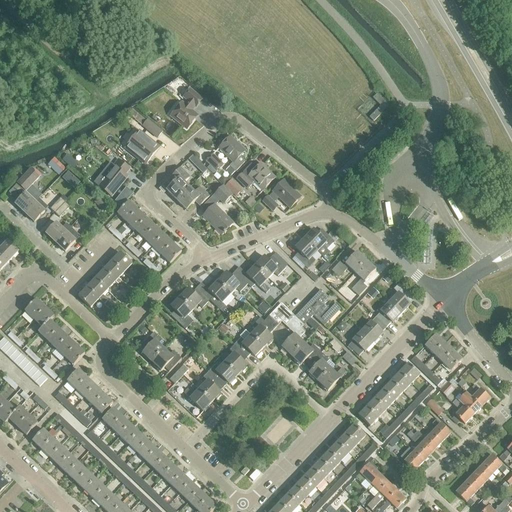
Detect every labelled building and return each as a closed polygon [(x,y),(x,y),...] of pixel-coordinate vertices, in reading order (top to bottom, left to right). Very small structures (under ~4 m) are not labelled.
[(184,99),(188,102),(185,106),(183,104),(177,111),(179,113),(174,119),(187,130),(195,120),(189,115),(195,108),(196,108),(202,101),(191,91),(184,99)] [(380,107),(369,118),(373,122),(389,107),(376,95),(373,99),(380,107)] [(133,110),(129,116),(134,120),(138,114),(133,110)] [(143,128),(157,139),(162,133),(148,122),(143,128)] [(125,150),(145,166),(159,148),(140,132),(125,150)] [(219,149),(233,163),(229,167),(235,173),(246,162),(240,158),(245,152),(231,138),(219,149)] [(207,162),(216,171),(222,165),(213,156),(207,162)] [(193,157),(189,161),(196,169),(200,164),(193,157)] [(55,160),(48,167),(59,176),(65,169),(55,160)] [(111,164),(94,184),(99,188),(111,198),(128,179),(125,177),(130,171),(119,161),(114,167),(111,164)] [(267,193),(264,190),(275,179),(261,165),(256,170),(251,165),(237,180),(247,190),(254,183),(263,192),(261,194),(264,196),(267,193)] [(167,192),(176,201),(189,189),(184,184),(190,179),(180,169),(171,178),(176,183),(167,192)] [(17,184),(25,192),(38,178),(30,170),(17,184)] [(219,181),(224,186),(229,182),(225,179),(222,178),(219,181)] [(225,187),(236,198),(243,192),(231,181),(225,187)] [(274,194),(269,199),(268,198),(264,203),(273,213),(278,208),(274,203),(279,198),(290,210),(301,198),(294,191),(294,192),(284,182),(273,193),(274,194)] [(25,195),(15,205),(24,214),(34,203),(35,204),(38,200),(38,199),(42,195),(33,186),(25,195)] [(200,209),(206,214),(202,218),(221,236),(233,224),(215,206),(220,201),(223,205),(232,196),(223,187),(215,195),(200,209)] [(189,189),(176,201),(186,212),(195,202),(200,207),(209,198),(200,189),(194,194),(189,189)] [(458,197),(455,199),(462,211),(465,210),(458,197)] [(50,210),(54,213),(64,202),(61,199),(50,210)] [(34,203),(24,214),(35,224),(45,213),(44,213),(48,209),(38,200),(35,204),(34,203)] [(64,202),(54,213),(59,218),(70,208),(64,202)] [(117,215),(126,224),(138,212),(129,203),(117,215)] [(258,206),(253,211),(258,215),(263,210),(258,206)] [(126,224),(135,232),(147,221),(138,212),(126,224)] [(135,232),(144,240),(155,228),(147,221),(135,232)] [(46,235),(55,243),(70,227),(67,224),(62,229),(56,224),(46,235)] [(70,227),(55,243),(65,253),(75,242),(80,237),(70,227)] [(108,231),(114,236),(118,233),(112,227),(108,231)] [(81,239),(86,243),(96,233),(91,228),(81,239)] [(144,240),(153,249),(163,236),(155,228),(144,240)] [(308,237),(304,240),(317,253),(323,248),(326,251),(334,243),(321,230),(317,235),(312,230),(307,236),(308,237)] [(431,266),(432,231),(422,231),(421,265),(431,266)] [(118,233),(114,236),(120,242),(124,238),(118,233)] [(153,249),(161,257),(172,245),(163,236),(153,249)] [(317,253),(304,240),(301,243),(300,243),(295,247),(296,248),(295,249),(299,253),(295,257),(307,270),(315,262),(312,259),(317,253)] [(8,242),(0,250),(0,252),(10,262),(19,253),(8,242)] [(126,248),(131,253),(135,249),(129,244),(126,248)] [(172,245),(161,257),(170,265),(181,253),(172,245)] [(135,249),(131,253),(138,259),(141,255),(135,249)] [(0,252),(0,270),(1,272),(10,262),(0,252)] [(348,269),(355,274),(366,262),(356,253),(344,267),(340,263),(332,272),(339,278),(348,269)] [(120,254),(112,263),(125,274),(132,266),(120,254)] [(255,267),(268,279),(273,274),(277,277),(285,269),(272,257),(268,262),(264,258),(263,259),(262,258),(258,262),(258,263),(255,267)] [(143,264),(149,269),(152,265),(147,260),(143,264)] [(366,262),(355,274),(361,280),(352,290),(359,297),(367,289),(363,285),(376,271),(366,262)] [(112,263),(104,271),(117,282),(125,274),(112,263)] [(152,265),(149,269),(155,275),(158,271),(152,265)] [(234,273),(247,286),(247,285),(251,289),(255,284),(266,294),(270,290),(263,284),(268,279),(255,267),(251,270),(246,275),(239,268),(234,273)] [(104,271),(96,280),(109,291),(117,282),(104,271)] [(217,283),(230,295),(235,289),(240,293),(247,286),(234,273),(230,277),(226,274),(225,274),(224,274),(220,278),(221,279),(217,283)] [(312,274),(309,277),(315,283),(318,280),(312,274)] [(387,275),(383,279),(388,283),(392,279),(387,275)] [(141,284),(144,288),(150,282),(146,278),(141,284)] [(96,280),(87,289),(99,301),(104,306),(109,302),(103,296),(109,291),(96,280)] [(202,284),(197,289),(209,301),(220,311),(224,307),(222,304),(225,300),(230,295),(217,283),(214,287),(213,286),(208,291),(202,284)] [(285,285),(280,290),(285,295),(290,290),(285,285)] [(398,295),(389,304),(401,315),(410,306),(409,304),(414,299),(404,289),(399,285),(393,290),(398,295)] [(367,295),(373,301),(379,294),(373,288),(367,295)] [(99,301),(87,289),(79,298),(91,309),(99,301)] [(180,299),(193,311),(198,306),(202,309),(209,301),(197,289),(193,293),(189,289),(188,290),(187,289),(182,294),(183,295),(180,299)] [(135,290),(130,295),(133,300),(139,294),(135,290)] [(320,290),(309,302),(318,311),(330,322),(341,310),(334,304),(329,309),(324,305),(329,299),(320,290)] [(133,300),(130,295),(124,302),(128,305),(133,300)] [(175,302),(171,306),(172,307),(171,308),(175,312),(171,316),(184,329),(185,331),(193,323),(191,321),(187,317),(193,311),(180,299),(176,303),(175,302)] [(25,312),(34,321),(45,309),(36,301),(25,312)] [(309,302),(294,317),(304,326),(313,316),(324,327),(330,322),(318,311),(309,302)] [(381,313),(376,318),(386,328),(391,323),(392,324),(401,315),(389,304),(381,313)] [(266,305),(259,312),(264,316),(271,309),(266,305)] [(281,323),(286,327),(294,317),(281,305),(268,318),(277,327),(281,323)] [(119,308),(114,313),(117,317),(122,311),(119,308)] [(34,321),(42,329),(50,322),(54,318),(45,309),(34,321)] [(117,317),(114,313),(107,319),(111,323),(117,317)] [(304,326),(294,317),(286,327),(295,335),(282,349),(283,349),(282,350),(287,355),(287,354),(291,357),(304,345),(298,340),(304,333),(300,329),(304,326)] [(268,318),(264,323),(263,323),(273,332),(277,327),(268,318)] [(371,323),(362,332),(373,344),(383,334),(381,333),(386,328),(376,318),(371,323)] [(256,331),(251,336),(251,337),(263,349),(267,345),(268,346),(272,341),(271,340),(272,340),(268,336),(273,332),(263,323),(264,323),(260,319),(252,327),(256,331)] [(38,334),(47,342),(59,331),(50,322),(42,329),(38,334)] [(222,326),(218,331),(223,336),(227,331),(222,326)] [(320,327),(317,331),(321,336),(325,332),(320,327)] [(142,328),(139,332),(143,336),(147,332),(142,328)] [(47,342),(56,351),(68,339),(59,331),(47,342)] [(241,339),(234,347),(247,358),(250,354),(254,358),(255,357),(256,358),(261,354),(260,353),(263,349),(251,337),(251,336),(245,331),(240,337),(241,339)] [(373,344),(362,332),(353,341),(353,342),(348,347),(359,357),(364,352),(365,353),(373,344)] [(8,337),(14,342),(17,339),(11,333),(8,337)] [(148,360),(152,363),(164,351),(158,345),(162,341),(154,334),(142,347),(146,351),(142,355),(143,356),(142,357),(147,361),(148,360)] [(425,347),(433,356),(444,344),(435,336),(424,347),(425,347)] [(17,339),(14,342),(20,348),(23,344),(17,339)] [(56,351),(65,359),(77,348),(68,339),(56,351)] [(8,343),(0,351),(5,355),(12,347),(8,343)] [(332,349),(337,354),(342,349),(336,344),(332,349)] [(433,356),(442,364),(453,352),(444,344),(433,356)] [(309,350),(304,345),(291,357),(295,361),(294,362),(299,367),(300,366),(302,365),(306,369),(321,354),(313,346),(309,350)] [(12,347),(5,355),(9,359),(17,351),(12,347)] [(230,358),(225,364),(237,376),(241,373),(242,374),(247,369),(246,367),(242,363),(247,358),(234,347),(226,355),(230,358)] [(77,348),(65,359),(74,368),(85,355),(77,348)] [(25,353),(31,359),(35,355),(29,349),(25,353)] [(17,351),(9,359),(13,364),(21,356),(17,351)] [(164,351),(152,363),(155,367),(154,368),(159,373),(160,372),(161,372),(164,368),(169,373),(181,360),(173,352),(169,356),(164,351)] [(453,352),(442,364),(451,372),(462,361),(453,352)] [(321,354),(306,369),(310,373),(309,375),(310,375),(309,376),(313,380),(314,381),(314,380),(315,380),(319,384),(331,371),(334,367),(329,361),(321,354)] [(342,359),(351,367),(356,363),(347,354),(342,359)] [(35,355),(31,359),(37,365),(40,361),(35,355)] [(21,356),(13,364),(18,368),(25,360),(21,356)] [(411,362),(419,370),(424,366),(415,357),(411,362)] [(25,360),(18,368),(22,372),(30,364),(25,360)] [(30,364),(22,372),(26,376),(34,368),(30,364)] [(216,366),(208,374),(214,380),(223,389),(227,384),(229,386),(229,385),(230,386),(235,381),(234,380),(237,376),(225,364),(219,369),(216,366)] [(408,364),(400,373),(412,384),(420,376),(408,364)] [(42,370),(49,376),(53,372),(46,366),(42,370)] [(426,377),(428,378),(432,374),(431,372),(424,366),(419,370),(426,377)] [(183,377),(188,371),(184,367),(178,372),(170,381),(175,386),(183,377)] [(34,368),(26,376),(31,380),(38,372),(34,368)] [(336,375),(331,371),(319,384),(322,387),(321,388),(326,392),(327,391),(328,392),(336,384),(339,380),(340,380),(346,373),(342,369),(336,375)] [(470,374),(477,381),(481,377),(474,370),(470,374)] [(67,383),(77,392),(87,380),(78,371),(67,383)] [(38,372),(31,380),(35,384),(43,376),(38,372)] [(53,372),(49,376),(54,381),(58,377),(53,372)] [(400,373),(393,380),(404,392),(412,384),(400,373)] [(204,385),(198,391),(211,404),(215,400),(216,401),(220,396),(219,395),(220,395),(219,393),(223,389),(214,380),(208,374),(200,382),(204,385)] [(437,387),(440,385),(442,383),(432,374),(428,378),(437,387)] [(43,376),(35,384),(39,388),(47,380),(43,376)] [(3,381),(8,386),(13,382),(7,377),(3,381)] [(77,392),(85,400),(96,389),(87,380),(77,392)] [(393,380),(384,389),(395,401),(404,392),(393,380)] [(442,383),(440,385),(449,394),(453,390),(451,388),(452,387),(447,383),(447,384),(444,380),(442,383)] [(461,380),(457,385),(461,389),(465,384),(461,380)] [(13,382),(8,386),(14,391),(18,387),(13,382)] [(440,385),(437,387),(440,391),(446,397),(449,394),(440,385)] [(430,386),(422,394),(427,398),(435,390),(430,386)] [(477,394),(472,399),(481,408),(489,400),(475,386),(472,389),(477,394)] [(85,400),(93,408),(103,395),(96,389),(85,400)] [(384,389),(375,398),(387,410),(395,401),(384,389)] [(211,404),(198,391),(194,396),(188,390),(183,394),(203,413),(204,412),(204,413),(209,408),(208,408),(211,404)] [(463,398),(459,403),(473,416),(481,408),(472,399),(464,391),(460,396),(463,398)] [(20,396),(26,402),(29,398),(23,392),(20,396)] [(55,398),(62,405),(67,401),(59,394),(55,398)] [(422,394),(414,402),(419,407),(427,398),(422,394)] [(103,395),(93,408),(101,416),(112,404),(103,395)] [(33,400),(39,406),(42,402),(37,397),(33,400)] [(375,398),(367,407),(379,419),(387,410),(375,398)] [(427,406),(438,417),(443,412),(431,400),(427,406)] [(464,425),(473,416),(459,403),(456,400),(452,404),(460,412),(455,416),(451,420),(456,425),(460,421),(464,425)] [(70,413),(72,414),(76,410),(67,401),(62,405),(70,413)] [(42,402),(39,406),(45,411),(48,408),(42,402)] [(414,402),(406,411),(411,415),(419,407),(414,402)] [(0,420),(5,425),(9,421),(15,412),(6,404),(0,411),(0,420)] [(379,419),(367,407),(358,416),(370,427),(379,419)] [(9,421),(18,429),(29,417),(20,408),(15,412),(9,421)] [(102,421),(109,429),(120,416),(113,409),(102,421)] [(77,419),(79,421),(84,417),(76,410),(72,414),(77,419)] [(406,411),(397,420),(402,424),(411,415),(406,411)] [(414,418),(420,424),(424,420),(418,414),(414,418)] [(60,426),(62,428),(67,423),(65,422),(58,415),(54,420),(60,426)] [(109,429),(118,437),(128,424),(120,416),(109,429)] [(29,417),(18,429),(26,437),(37,425),(29,417)] [(84,417),(79,421),(87,429),(91,424),(84,417)] [(397,420),(389,428),(394,433),(402,424),(397,420)] [(436,429),(431,434),(441,444),(450,435),(435,421),(432,425),(436,429)] [(62,428),(71,436),(75,431),(70,426),(67,423),(62,428)] [(118,437),(127,445),(138,433),(128,424),(118,437)] [(354,426),(345,435),(356,446),(365,437),(354,426)] [(394,433),(389,428),(382,436),(386,441),(394,433)] [(32,442),(41,450),(52,439),(43,431),(32,442)] [(71,436),(80,444),(84,440),(75,431),(71,436)] [(87,437),(95,445),(100,440),(92,432),(87,437)] [(127,445),(136,454),(147,442),(138,433),(127,445)] [(419,439),(415,435),(414,436),(410,433),(407,436),(415,444),(419,439)] [(431,434),(422,443),(432,453),(441,444),(431,434)] [(345,435),(336,445),(349,454),(356,446),(345,435)] [(395,438),(388,445),(392,449),(399,442),(395,438)] [(41,450),(50,459),(60,447),(52,439),(41,450)] [(80,444),(88,453),(93,448),(84,440),(80,444)] [(95,445),(104,453),(109,448),(100,440),(95,445)] [(136,454),(144,461),(155,449),(147,442),(136,454)] [(422,443),(414,452),(424,462),(432,453),(422,443)] [(336,445),(328,453),(341,462),(349,454),(336,445)] [(372,446),(364,455),(369,459),(377,450),(372,446)] [(511,455),(511,446),(503,455),(507,459),(511,455)] [(50,459),(58,467),(69,455),(60,447),(50,459)] [(88,453),(97,461),(101,456),(93,448),(88,453)] [(104,453),(113,461),(117,456),(109,448),(104,453)] [(144,461),(154,471),(166,459),(155,449),(144,461)] [(404,455),(400,458),(402,460),(414,472),(423,463),(424,462),(414,452),(413,453),(409,449),(404,455)] [(328,453),(320,461),(332,471),(341,462),(328,453)] [(58,467),(67,475),(78,464),(69,455),(58,467)] [(364,455),(356,464),(360,468),(369,459),(364,455)] [(97,461),(105,469),(110,464),(101,456),(97,461)] [(113,461),(121,470),(126,465),(117,456),(113,461)] [(492,457),(483,466),(494,475),(498,470),(502,474),(506,470),(492,457)] [(154,471),(162,479),(174,468),(166,459),(154,471)] [(320,461),(312,469),(325,479),(332,471),(320,461)] [(67,475),(76,483),(86,472),(78,464),(67,475)] [(105,469),(114,477),(119,472),(110,464),(105,469)] [(356,464),(347,472),(352,477),(360,468),(356,464)] [(121,470),(130,478),(134,473),(126,465),(121,470)] [(360,474),(356,479),(362,485),(362,484),(366,480),(371,485),(381,476),(371,467),(371,468),(368,465),(360,474)] [(483,466),(474,475),(485,484),(494,475),(483,466)] [(162,479),(171,487),(182,475),(174,468),(162,479)] [(246,468),(241,474),(244,477),(249,471),(246,468)] [(312,469),(305,478),(316,488),(325,479),(312,469)] [(76,483),(84,491),(95,480),(86,472),(76,483)] [(114,477),(123,485),(127,480),(119,472),(114,477)] [(347,472),(339,481),(344,485),(352,477),(347,472)] [(130,478),(138,486),(143,481),(134,473),(130,478)] [(171,487),(179,495),(190,483),(182,475),(171,487)] [(474,475),(465,484),(475,494),(485,484),(474,475)] [(374,488),(380,493),(389,484),(381,476),(371,485),(367,490),(370,493),(374,488)] [(305,478),(296,487),(308,497),(316,488),(305,478)] [(84,491),(93,499),(103,488),(95,480),(84,491)] [(123,485),(131,493),(136,489),(127,480),(123,485)] [(138,486),(147,494),(152,489),(143,481),(138,486)] [(339,481),(331,490),(335,494),(344,485),(339,481)] [(179,495),(188,503),(199,491),(190,483),(179,495)] [(384,498),(388,502),(397,492),(389,484),(380,493),(367,507),(372,511),(384,498)] [(475,494),(465,484),(456,494),(466,504),(466,503),(470,508),(474,504),(469,500),(475,494)] [(296,487),(287,496),(300,505),(308,497),(296,487)] [(93,499),(101,508),(112,496),(103,488),(93,499)] [(493,492),(489,488),(485,492),(489,497),(493,492)] [(131,493),(140,501),(144,497),(136,489),(131,493)] [(147,494),(156,502),(160,498),(152,489),(147,494)] [(331,490),(323,498),(323,499),(327,503),(335,494),(331,490)] [(188,503),(197,511),(208,500),(199,491),(188,503)] [(397,492),(388,502),(380,510),(380,511),(379,511),(384,511),(391,505),(397,510),(406,500),(397,492)] [(101,508),(106,511),(113,511),(121,505),(112,496),(101,508)] [(287,496),(279,504),(289,511),(293,511),(300,505),(287,496)] [(140,501),(149,510),(153,505),(144,497),(140,501)] [(156,502),(165,511),(169,506),(160,498),(156,502)] [(323,498),(314,507),(319,511),(327,503),(323,499),(323,498)] [(360,498),(356,502),(361,507),(365,503),(360,498)] [(208,500),(197,511),(213,511),(217,508),(208,500)] [(484,511),(502,511),(507,508),(509,506),(504,502),(499,508),(496,508),(496,510),(494,511),(492,511),(488,508),(484,511)]
